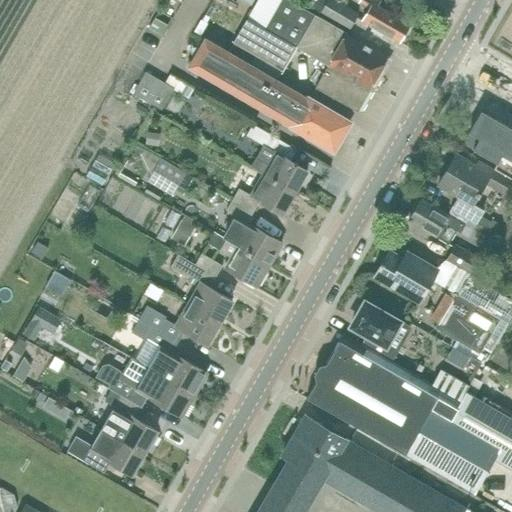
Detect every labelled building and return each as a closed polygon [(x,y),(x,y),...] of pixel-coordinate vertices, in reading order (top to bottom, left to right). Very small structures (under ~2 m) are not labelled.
[(286,0),(258,0),(233,44),(282,72),(297,48),(328,65),(315,88),(355,111),(369,86),(371,87),(388,57),(370,47),(369,49),(346,36),(347,34),(286,0)] [(335,0),(327,0),(321,11),(350,29),(359,13),(335,0)] [(378,5),(381,0),(380,0),(359,0),(358,3),(368,8),(361,20),(372,27),(371,31),(381,37),(384,33),(400,42),(410,24),(378,5)] [(278,79),(229,52),(204,37),(187,65),(333,151),(350,122),(276,82),(278,79)] [(148,102),(160,80),(146,72),(133,93),(148,102)] [(160,80),(148,102),(162,110),(174,88),(160,80)] [(139,104),(135,112),(144,117),(149,110),(145,108),(139,104)] [(511,128),(481,111),(462,143),(497,163),(494,169),(511,179),(511,128)] [(284,158),(291,146),(253,125),(246,135),(263,145),(250,167),(261,173),(294,192),(307,170),(284,158)] [(147,131),(146,143),(158,145),(159,133),(147,131)] [(101,173),(116,182),(129,163),(113,153),(101,173)] [(476,224),(477,223),(483,211),(473,205),(485,183),(504,193),(510,181),(477,161),(475,165),(455,154),(438,185),(457,196),(449,210),(476,224)] [(148,181),(173,197),(187,173),(162,158),(148,181)] [(282,214),(294,192),(261,173),(250,194),(239,188),(232,200),(253,212),(260,200),(282,214)] [(101,180),(90,203),(103,209),(114,186),(101,180)] [(460,232),(465,225),(420,199),(407,221),(448,244),(456,230),(460,232)] [(247,223),(253,212),(232,200),(226,211),(236,216),(247,223)] [(236,216),(224,238),(226,239),(269,264),(281,243),(247,223),(236,216)] [(479,224),(493,232),(494,234),(500,224),(492,219),(491,221),(483,217),(479,224)] [(182,219),(171,238),(185,246),(195,227),(182,219)] [(226,239),(224,238),(215,233),(208,244),(219,251),(229,257),(224,267),(257,286),(269,264),(226,239)] [(37,242),(31,252),(42,258),(48,248),(37,242)] [(471,273),(479,258),(456,244),(447,260),(471,273)] [(441,260),(435,270),(406,253),(402,260),(388,252),(382,262),(382,261),(380,265),(381,265),(375,275),(418,300),(430,279),(447,289),(459,270),(441,260)] [(195,265),(216,277),(222,265),(201,253),(195,264),(195,265)] [(195,265),(195,264),(178,255),(170,268),(188,279),(190,277),(199,282),(186,303),(219,322),(232,301),(210,288),(216,277),(195,265)] [(64,278),(80,286),(86,275),(70,267),(64,278)] [(173,298),(179,286),(165,279),(159,292),(173,298)] [(480,353),(500,319),(455,293),(435,327),(480,353)] [(362,299),(350,320),(368,331),(361,343),(390,361),(410,328),(386,314),(362,299)] [(207,344),(219,322),(186,303),(174,324),(165,319),(166,317),(147,305),(139,319),(178,342),(185,331),(207,344)] [(39,306),(23,334),(33,340),(41,326),(52,333),(61,319),(39,306)] [(172,353),(178,342),(139,319),(131,332),(151,344),(152,342),(161,347),(149,368),(194,395),(207,373),(173,354),(172,353)] [(315,380),(306,397),(406,454),(406,453),(475,493),(495,459),(501,448),(451,419),(461,402),(433,385),(390,361),(361,343),(342,333),(325,363),(319,365),(314,374),(315,380)] [(141,406),(147,396),(148,395),(137,389),(140,384),(123,374),(122,371),(110,364),(104,365),(98,377),(114,386),(112,389),(141,406)] [(148,395),(147,396),(182,416),(194,395),(149,368),(140,384),(137,389),(148,395)] [(441,370),(433,385),(461,402),(466,392),(470,387),(441,370)] [(141,406),(112,389),(105,401),(113,406),(101,428),(145,452),(149,445),(153,444),(157,436),(156,433),(157,430),(135,417),(141,406)] [(501,448),(495,459),(511,468),(511,418),(466,392),(461,402),(451,419),(501,448)] [(469,511),(304,415),(282,453),(289,457),(256,511),(302,511),(322,478),(380,511),(469,511)] [(132,474),(145,452),(101,428),(91,444),(76,436),(68,451),(104,472),(109,461),(132,474)] [(0,488),(0,501),(2,511),(14,511),(16,507),(13,495),(2,488),(0,488)] [(19,511),(42,511),(25,502),(19,511)]
